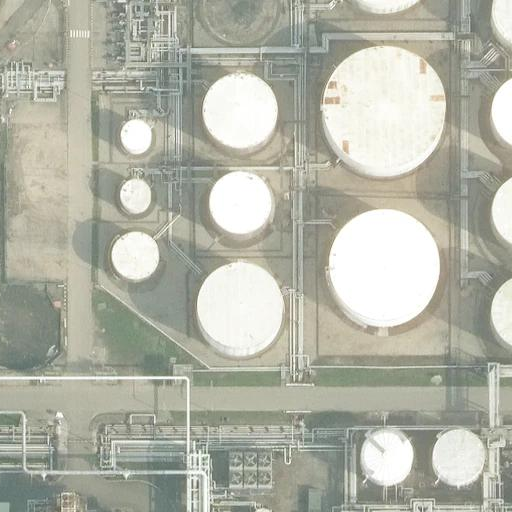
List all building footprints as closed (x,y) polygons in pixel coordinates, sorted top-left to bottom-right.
[(359,0),(414,19),(420,0),(359,0)] [(24,22),(24,40),(46,40),(46,22),(24,22)] [(258,37),(258,26),(237,26),(237,37),(258,37)] [(437,108),(425,58),(377,55),(331,66),(328,115),(341,171),(385,174),(435,163),(439,102),(438,94),(437,108)] [(270,150),(272,83),(210,81),(208,149),(270,150)] [(511,153),(511,85),(499,85),(496,153),(511,153)] [(149,149),(145,123),(123,127),(127,153),(149,149)] [(263,183),(219,181),(217,236),(260,238),(263,183)] [(124,183),(125,210),(147,210),(146,183),(124,183)] [(511,183),(500,184),(499,250),(511,250),(511,183)] [(336,230),(332,283),(344,322),(390,325),(432,312),(435,268),(421,220),(377,217),(336,230)] [(125,285),(162,273),(148,234),(112,246),(125,285)] [(286,340),(265,266),(195,285),(216,360),(286,340)] [(497,352),(511,352),(511,285),(499,285),(497,352)] [(415,462),(415,457),(413,451),(411,447),(408,443),(403,439),(399,437),(390,435),(387,435),(380,436),(375,439),(371,441),(367,445),(365,450),(362,456),(362,461),(362,466),(363,470),(366,476),(368,479),(372,483),(377,486),(383,488),(387,488),(392,488),(397,487),(402,485),(407,481),(410,477),(413,473),(415,468),(415,462)] [(484,464),(484,463),(484,458),(482,453),(480,448),(476,444),(472,441),(467,438),(462,437),(456,437),(451,438),(446,440),(438,445),(435,448),(433,454),(431,459),(431,464),(432,469),(433,475),(437,480),(440,484),(445,487),(449,489),(455,490),(460,490),(469,488),(475,484),(478,481),(482,474),(484,469),(484,464)] [(319,511),(319,495),(307,495),(306,511),(319,511)]
